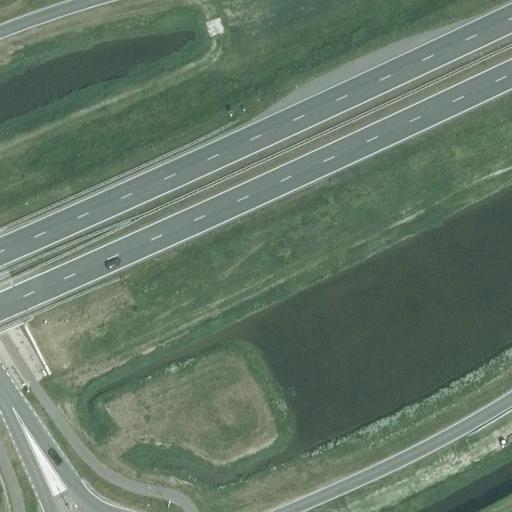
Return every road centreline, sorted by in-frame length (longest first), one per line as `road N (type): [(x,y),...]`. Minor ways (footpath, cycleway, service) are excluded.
road 1 (trunk): [(511,17),(0,252)]
road 2 (trunk): [(0,307),(511,73)]
road 3 (trunk): [(290,511),(511,398)]
road 4 (tertiary): [(109,511),(68,475),(0,362)]
